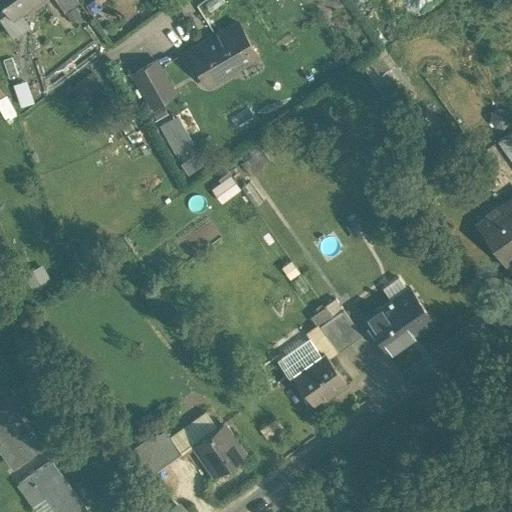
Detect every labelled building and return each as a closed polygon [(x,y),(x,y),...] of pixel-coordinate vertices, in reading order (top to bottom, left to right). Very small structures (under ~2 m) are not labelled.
[(1,0),(13,15),(33,0),(1,0)] [(78,0),(55,0),(64,11),(79,1),(78,0)] [(238,21),(187,50),(207,84),(257,55),(238,21)] [(155,58),(132,71),(152,105),(175,92),(155,58)] [(65,86),(73,98),(102,78),(94,66),(65,86)] [(181,111),(161,121),(175,150),(195,141),(181,111)] [(212,184),(221,199),(242,187),(233,172),(212,184)] [(511,197),(507,200),(511,206),(511,215),(485,235),(506,265),(511,260),(511,197)] [(409,286),(364,317),(388,351),(432,319),(409,286)] [(331,316),(324,305),(312,314),(319,324),(331,316)] [(362,334),(343,307),(331,316),(350,342),(362,334)] [(331,316),(319,324),(338,350),(350,342),(331,316)] [(338,350),(319,324),(306,333),(320,353),(324,350),(329,357),(338,350)] [(320,353),(306,333),(278,354),(292,373),(314,403),(345,380),(329,357),(324,350),(320,353)] [(3,388),(0,390),(0,403),(9,397),(3,388)] [(42,443),(11,399),(0,407),(0,441),(15,463),(42,443)] [(206,410),(169,436),(181,452),(194,443),(193,442),(217,426),(206,410)] [(217,426),(193,442),(194,443),(215,473),(243,452),(222,422),(217,426)] [(163,426),(140,443),(153,461),(158,468),(181,452),(169,436),(163,426)] [(79,511),(87,507),(52,458),(30,473),(45,494),(57,511),(79,511)] [(153,461),(147,465),(152,473),(158,468),(153,461)] [(45,494),(30,473),(18,482),(33,503),(45,494)]
